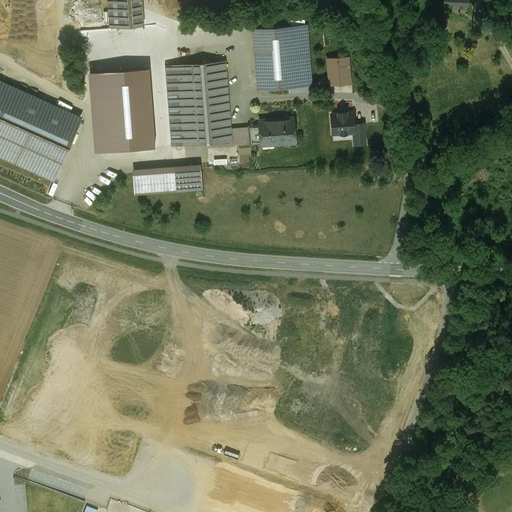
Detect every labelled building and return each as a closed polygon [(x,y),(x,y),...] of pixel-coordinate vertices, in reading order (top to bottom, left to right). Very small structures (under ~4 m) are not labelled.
[(141,0),(109,0),(111,26),(144,24),(141,0)] [(306,25),(254,29),(259,89),(311,85),(306,25)] [(331,84),(355,82),(353,54),(330,55),(331,84)] [(225,61),(165,66),(171,145),(230,141),(231,141),(230,129),(225,61)] [(80,118),(0,82),(0,155),(53,179),(68,144),(80,118)] [(283,119),(261,121),(260,120),(259,120),(260,126),(249,126),(250,127),(251,143),(261,142),(261,145),(262,145),(262,142),(274,141),(274,144),(295,142),(293,117),(283,118),(283,119)] [(250,127),(230,129),(231,141),(230,141),(231,145),(251,143),(250,127)] [(134,169),(134,174),(136,194),(193,190),(201,189),(201,181),(200,169),(199,164),(134,169)] [(329,317),(364,319),(362,357),(374,358),(376,317),(382,317),(383,304),(355,303),(356,288),(282,285),(281,303),(303,304),(303,308),(329,309),(329,317)] [(329,340),(323,340),(324,314),(302,313),(300,364),(317,365),(318,358),(328,358),(329,340)] [(295,389),(283,414),(324,432),(336,407),(295,389)]
